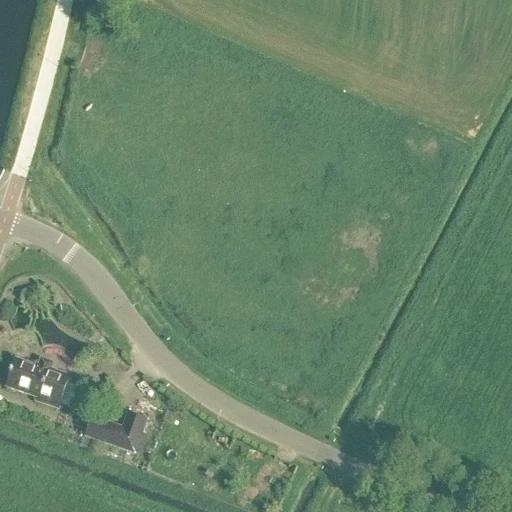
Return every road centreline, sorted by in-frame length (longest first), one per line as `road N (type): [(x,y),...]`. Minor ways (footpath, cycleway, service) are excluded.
road 1 (unclassified): [(4,224),(70,252),(145,342),(216,403),(455,511)]
road 2 (track): [(344,461),(511,126)]
